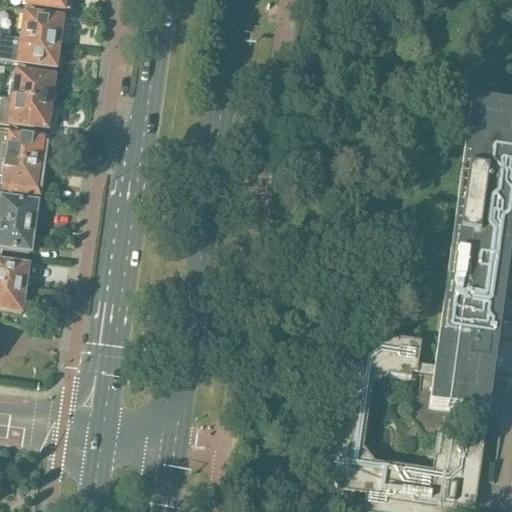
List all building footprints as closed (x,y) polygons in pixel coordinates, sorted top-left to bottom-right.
[(65,0),(64,0),(26,0),(25,10),(63,15),(63,13),(68,14),(70,1),(65,0)] [(20,43),(58,49),(59,38),(63,36),(64,29),(61,26),(61,24),(24,18),(20,43)] [(0,41),(8,43),(10,34),(0,32),(0,41)] [(20,43),(20,45),(0,41),(0,65),(17,68),(55,74),(55,71),(59,69),(60,62),(57,59),(58,49),(20,43)] [(11,103),(49,109),(50,107),(54,104),(55,96),(52,93),(53,82),(15,76),(11,103)] [(49,110),(49,109),(11,103),(8,129),(46,135),(47,124),(52,121),(53,113),(49,110)] [(429,411),(487,419),(495,360),(504,297),(509,261),(511,261),(511,110),(469,105),(434,371),(433,380),(429,411)] [(3,166),(42,171),(42,167),(45,167),(47,154),(44,153),(45,142),(7,137),(3,166)] [(41,173),(42,171),(3,166),(0,185),(0,193),(38,199),(39,187),(42,188),(44,174),(41,173)] [(0,228),(33,233),(34,221),(36,219),(37,212),(36,210),(36,207),(0,202),(0,228)] [(31,242),(33,233),(0,228),(0,252),(29,257),(30,254),(31,252),(33,244),(31,242)] [(0,290),(24,294),(24,293),(28,290),(29,283),(26,281),(28,269),(1,265),(2,258),(0,258),(0,290)] [(0,315),(21,318),(22,308),(26,306),(27,298),(26,297),(24,296),(24,294),(0,290),(0,315)] [(335,433),(325,432),(320,470),(336,492),(336,495),(342,496),(365,499),(362,511),(455,511),(459,491),(468,493),(476,493),(484,439),(448,434),(447,439),(440,439),(437,460),(432,465),(429,478),(377,471),(364,454),(374,383),(386,384),(392,380),(413,382),(414,377),(433,380),(434,371),(418,368),(422,347),(357,339),(353,366),(341,365),(338,386),(341,386),(335,433)]
